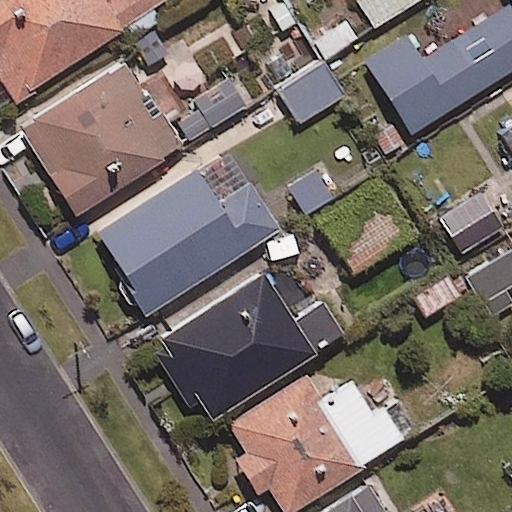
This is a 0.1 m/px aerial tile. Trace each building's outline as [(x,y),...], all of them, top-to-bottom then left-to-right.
[(116,34),(123,30),(103,0),(0,0),(0,84),(12,103),(116,34)] [(103,0),(123,30),(167,0),(103,0)] [(420,0),(356,0),(355,1),(373,30),(420,0)] [(511,69),(511,0),(510,0),(511,2),(422,59),(406,33),(363,60),(410,134),(511,69)] [(362,35),(349,15),(311,39),(323,59),(362,35)] [(185,143),(128,58),(19,131),(76,216),(185,143)] [(344,96),(324,62),(274,92),(294,126),(344,96)] [(180,121),(192,139),(246,103),(228,77),(186,104),(191,113),(180,121)] [(215,202),(195,169),(95,232),(146,313),(279,230),(249,181),(215,202)] [(331,199),(315,171),(286,188),(302,215),(331,199)] [(410,235),(377,183),(320,219),(354,271),(410,235)] [(502,228),(481,194),(437,221),(457,255),(502,228)] [(511,252),(509,249),(465,277),(489,316),(511,301),(511,298),(507,290),(511,286),(511,252)] [(459,295),(445,272),(409,294),(424,317),(459,295)] [(292,321),(262,274),(156,341),(207,422),(343,336),(322,302),(292,321)] [(321,400),(306,376),(218,432),(269,511),(290,511),(402,441),(380,408),(371,414),(350,382),(321,400)] [(385,511),(369,485),(325,511),(385,511)]
